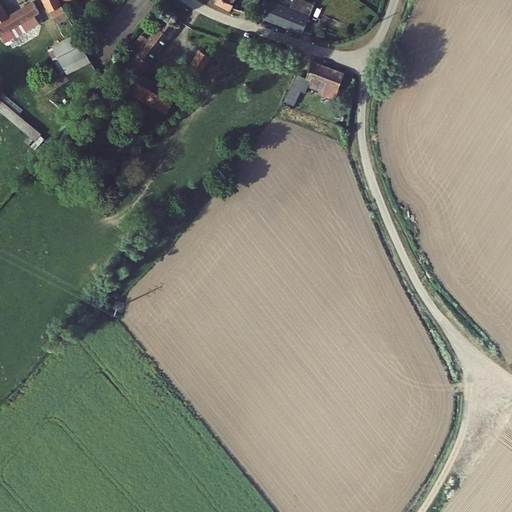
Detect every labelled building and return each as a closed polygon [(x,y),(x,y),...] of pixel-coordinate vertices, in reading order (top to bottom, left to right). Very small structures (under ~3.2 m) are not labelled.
[(57,0),(42,0),(48,12),(50,10),(59,6),(60,5),(57,0)] [(215,0),(214,1),(231,10),(234,5),(230,3),(231,0),(215,0)] [(33,15),(37,12),(32,2),(8,15),(0,2),(0,36),(3,41),(37,22),(33,15)] [(310,18),(271,2),(264,17),(302,34),(310,18)] [(63,12),(59,6),(50,10),(54,16),(63,12)] [(132,71),(134,72),(137,77),(176,26),(166,17),(158,27),(157,26),(149,38),(142,32),(136,40),(143,46),(125,68),(131,72),(132,71)] [(74,32),(45,48),(61,76),(80,64),(88,60),(74,32)] [(208,56),(199,50),(185,75),(194,80),(208,56)] [(90,59),(88,60),(80,64),(92,86),(99,77),(90,59)] [(345,73),(312,62),(306,80),(312,82),(310,89),(324,93),(327,87),(339,90),(345,73)] [(132,71),(131,72),(125,68),(124,70),(135,79),(137,77),(134,72),(132,71)] [(135,86),(147,93),(169,105),(175,95),(141,76),(140,78),(138,77),(135,82),(136,84),(135,86)] [(143,99),(147,93),(135,86),(131,92),(143,99)] [(169,105),(147,93),(143,99),(165,112),(169,105)] [(0,103),(47,137),(52,130),(4,96),(0,101),(0,103)]
